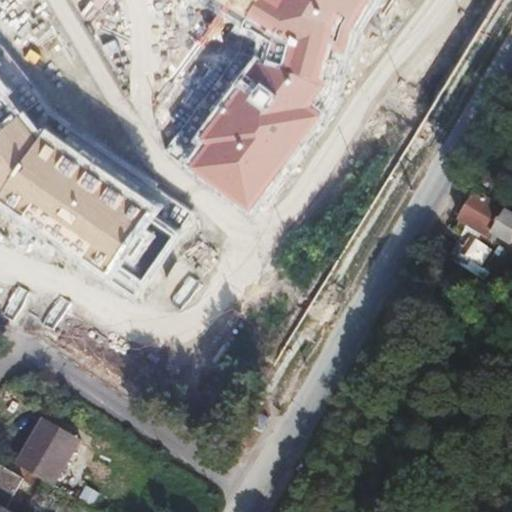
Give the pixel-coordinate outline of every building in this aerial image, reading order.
[(257,0),(251,12),(294,38),(287,58),(261,50),(246,75),(206,132),(211,136),(195,156),(217,175),(256,208),(327,112),(315,103),(331,77),(326,75),(335,46),(354,50),(358,31),(377,0),(257,0)] [(230,0),(251,12),(257,0),(230,0)] [(0,182),(6,191),(45,136),(0,81),(0,182)] [(195,214),(56,121),(45,136),(6,191),(0,199),(0,204),(139,301),(178,241),(195,214)] [(511,240),(511,237),(511,209),(479,190),(462,216),(490,234),(493,230),(511,240)] [(481,238),(465,261),(478,270),(494,246),(481,238)] [(27,470),(50,483),(77,438),(42,417),(15,463),(27,470)] [(0,503),(6,507),(27,470),(15,463),(0,453),(0,503)] [(14,511),(6,507),(0,503),(0,511),(14,511)]
